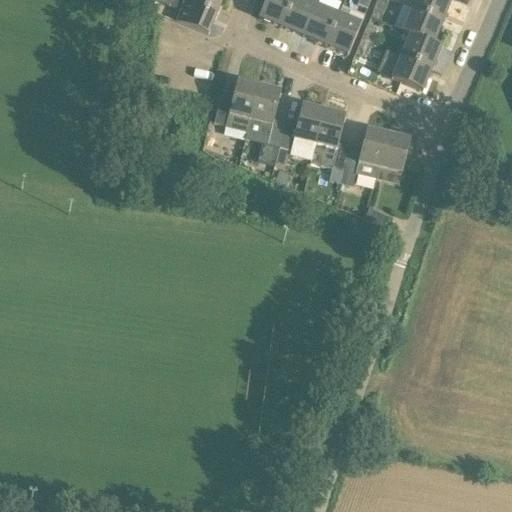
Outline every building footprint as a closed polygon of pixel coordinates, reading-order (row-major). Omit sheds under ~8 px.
[(219,19),(176,0),(171,0),(168,8),(181,13),(176,25),(208,38),(216,18),(219,19)] [(176,0),(219,19),(219,18),(217,18),(223,0),(176,0)] [(281,30),(293,0),(266,0),(258,21),(281,30)] [(316,9),(294,0),(293,0),(281,30),(303,40),(316,9)] [(359,0),(357,7),(367,11),(371,0),(359,0)] [(382,16),(388,2),(383,0),(378,0),(373,13),(382,16)] [(452,2),(446,0),(418,0),(413,12),(443,24),(452,2)] [(338,18),(316,9),(303,40),(326,49),(338,18)] [(413,12),(404,34),(434,46),(443,24),(413,12)] [(361,27),(338,18),(326,49),(348,58),(361,27)] [(370,46),(376,32),(367,28),(361,43),(370,46)] [(441,49),(434,46),(404,34),(404,35),(409,38),(401,59),(432,72),(441,49)] [(364,61),(370,46),(361,43),(354,58),(364,61)] [(422,95),(432,72),(401,59),(391,82),(422,95)] [(213,128),(246,137),(244,143),(245,143),(260,90),(237,84),(232,105),(220,102),(213,128)] [(266,149),(278,152),(285,127),(273,124),(280,95),(260,90),(245,143),(266,148),(266,149)] [(278,152),(273,171),(281,174),(286,154),(290,155),(289,159),(311,164),(315,147),(316,147),(325,114),(301,109),(296,130),(285,127),(278,152)] [(341,187),(351,148),(339,145),(345,119),(325,114),(316,147),(325,149),(320,170),(331,172),(329,184),(341,187)] [(366,133),(362,151),(351,148),(341,187),(352,190),(355,178),(376,184),(379,172),(389,138),(366,133)] [(389,138),(379,172),(401,178),(409,144),(389,138)] [(369,212),(364,223),(388,233),(393,222),(374,214),(369,212)]
